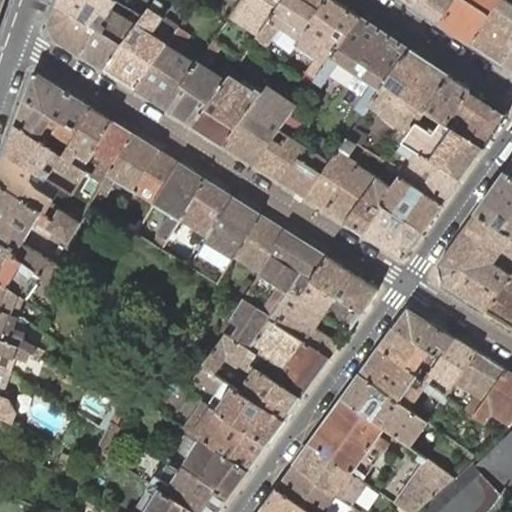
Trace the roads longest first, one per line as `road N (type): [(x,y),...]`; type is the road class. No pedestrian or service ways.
road 1 (residential): [(406,282),(17,42)]
road 2 (residential): [(406,282),(241,511)]
road 3 (residential): [(511,136),(406,282)]
road 4 (residential): [(370,0),(511,92)]
road 5 (residential): [(511,349),(406,282)]
